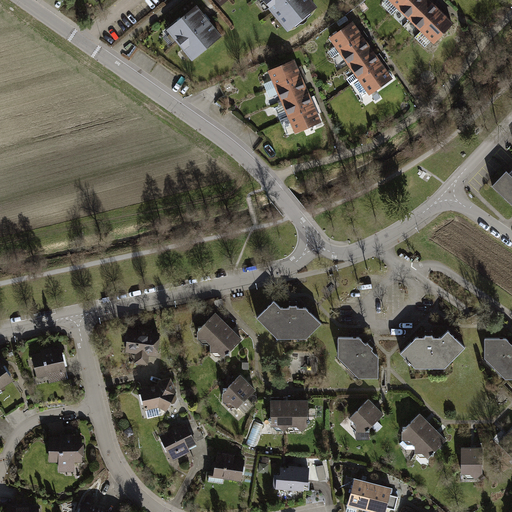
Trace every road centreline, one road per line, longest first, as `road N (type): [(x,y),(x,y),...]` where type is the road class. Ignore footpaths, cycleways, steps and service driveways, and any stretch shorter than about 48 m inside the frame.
road 1 (residential): [(21,0),(238,153),(320,247)]
road 2 (track): [(511,13),(423,111),(377,143),(297,167),(269,185)]
road 3 (residential): [(320,247),(277,273),(76,316)]
road 4 (residential): [(320,247),(336,253),(370,245),(444,193)]
road 5 (residential): [(97,406),(38,418),(14,440),(0,477)]
road 6 (residential): [(97,406),(124,483),(157,511)]
